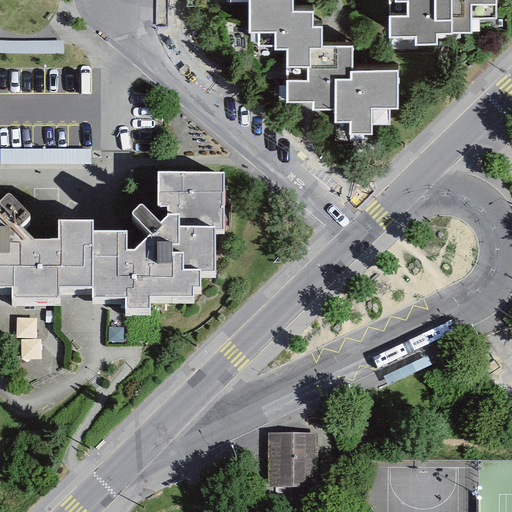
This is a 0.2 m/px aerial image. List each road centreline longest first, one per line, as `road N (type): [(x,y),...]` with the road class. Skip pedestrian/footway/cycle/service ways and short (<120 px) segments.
road 1 (unclassified): [(388,210),(84,511)]
road 2 (residential): [(511,96),(388,210)]
